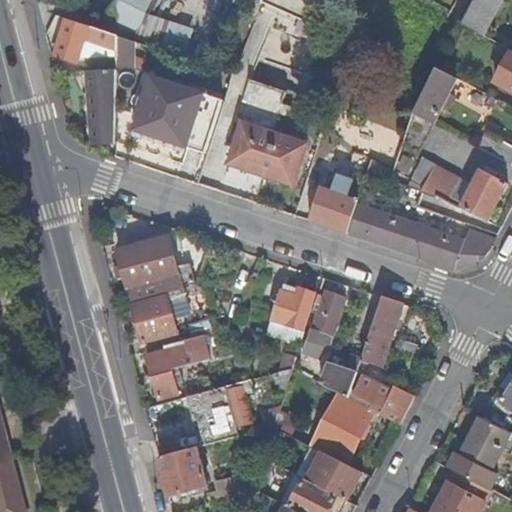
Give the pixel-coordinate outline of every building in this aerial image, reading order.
[(139,0),(115,0),(107,16),(126,26),(139,0)] [(151,0),(139,0),(126,26),(135,31),(151,0)] [(473,0),(461,24),(483,35),(501,0),(473,0)] [(115,51),(116,51),(116,36),(100,30),(67,19),(55,55),(62,58),(68,60),(75,62),(76,60),(83,40),(115,51)] [(114,58),(115,51),(83,40),(76,60),(114,58)] [(511,91),(511,51),(495,82),(511,91)] [(89,73),(116,71),(114,59),(88,61),(89,73)] [(436,70),(412,116),(432,126),(443,107),(448,96),(457,80),(436,70)] [(108,143),(114,143),(116,71),(89,73),(91,99),(106,98),(108,143)] [(165,141),(183,89),(152,78),(134,130),(165,141)] [(249,79),(238,111),(291,129),(294,119),(278,114),(284,98),(300,103),(303,97),(259,83),(249,79)] [(349,88),(341,104),(370,108),(375,97),(364,91),(361,95),(349,88)] [(222,102),(183,89),(165,141),(204,155),(222,102)] [(455,100),(448,96),(443,107),(450,111),(455,100)] [(94,144),(108,143),(106,98),(91,99),(94,144)] [(293,187),(306,147),(243,127),(232,160),(259,170),(258,175),(293,187)] [(393,174),(401,150),(373,136),(362,158),(370,162),(393,174)] [(478,151),(511,168),(511,165),(511,149),(487,136),(478,151)] [(400,166),(411,171),(417,158),(406,152),(400,166)] [(411,183),(418,187),(449,203),(461,181),(422,160),(411,183)] [(367,173),(383,179),(385,175),(369,168),(367,173)] [(484,172),(496,179),(498,174),(486,168),(484,172)] [(460,209),(487,223),(507,185),(496,179),(484,172),(480,170),(473,186),(460,209)] [(367,173),(365,178),(381,184),(383,179),(367,173)] [(319,189),(308,222),(346,235),(357,202),(347,198),(352,182),(337,176),(331,193),(319,189)] [(449,203),(460,209),(473,186),(461,181),(449,203)] [(418,187),(416,192),(421,195),(417,209),(484,230),(487,223),(460,209),(449,203),(418,187)] [(348,235),(455,269),(463,242),(445,236),(358,207),(348,235)] [(455,269),(456,269),(486,257),(495,242),(469,233),(464,243),(463,242),(455,269)] [(196,287),(197,286),(191,262),(178,265),(171,237),(119,250),(129,289),(130,288),(134,304),(167,295),(175,293),(194,288),(196,287)] [(272,321),(273,321),(303,331),(316,294),(284,283),(272,321)] [(196,296),(194,288),(175,293),(178,301),(196,296)] [(323,299),(317,297),(315,305),(321,306),(313,329),(311,329),(303,355),(318,360),(323,345),(328,347),(345,298),(326,291),(323,299)] [(178,301),(175,293),(167,295),(172,316),(181,313),(178,301)] [(167,295),(134,304),(133,304),(144,344),(178,335),(172,316),(167,295)] [(395,332),(403,305),(383,299),(362,359),(361,361),(382,368),(395,332)] [(204,337),(216,333),(210,311),(185,317),(192,340),(204,337)] [(303,331),(273,321),(268,335),(298,346),(303,331)] [(210,360),(204,337),(192,340),(164,348),(165,352),(147,357),(159,401),(179,395),(176,385),(172,371),(179,369),(210,360)] [(395,355),(417,363),(422,353),(400,343),(395,355)] [(357,373),(361,361),(362,359),(350,355),(344,369),(357,373)] [(363,377),(377,383),(382,368),(361,361),(357,373),(349,398),(365,407),(366,403),(353,395),(363,377)] [(341,395),(349,398),(357,373),(344,369),(328,364),(321,385),(341,395)] [(183,383),(179,369),(172,371),(176,385),(183,383)] [(370,410),(399,424),(414,395),(395,386),(392,391),(377,383),(363,377),(353,395),(366,403),(365,407),(370,410)] [(254,393),(251,381),(205,393),(193,396),(188,398),(191,408),(195,407),(205,447),(239,438),(237,427),(253,423),(245,395),(254,393)] [(503,431),(511,419),(511,384),(499,402),(495,398),(480,419),(503,431)] [(193,396),(205,393),(203,386),(191,389),(193,396)] [(363,423),(370,410),(365,407),(349,398),(341,395),(314,448),(344,464),(359,437),(355,435),(361,422),(363,423)] [(275,428),(281,408),(260,414),(265,431),(275,428)] [(508,434),(503,431),(480,419),(479,419),(459,456),(466,460),(486,470),(489,472),(496,457),(508,434)] [(370,427),(363,423),(361,422),(355,435),(359,437),(364,440),(370,427)] [(0,511),(21,511),(0,432),(0,511)] [(304,480),(347,502),(356,484),(353,482),(358,474),(361,475),(362,474),(358,472),(344,464),(314,448),(284,433),(269,460),(269,462),(304,480)] [(511,439),(511,435),(508,434),(496,457),(501,460),(511,439)] [(159,459),(169,498),(208,488),(198,449),(159,459)] [(458,475),(478,485),(486,470),(466,460),(458,475)] [(480,511),(490,492),(478,485),(458,475),(453,473),(433,511),(480,511)] [(353,482),(356,484),(361,475),(358,474),(353,482)] [(212,497),(214,507),(259,495),(255,478),(219,487),(221,495),(212,497)] [(289,509),(295,511),(330,511),(331,511),(341,511),(347,502),(304,480),(289,509)]
